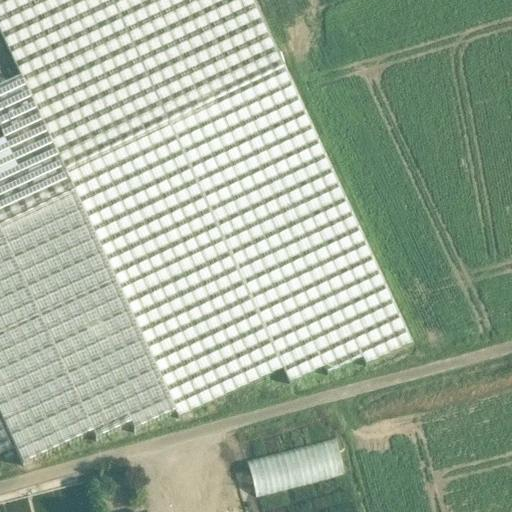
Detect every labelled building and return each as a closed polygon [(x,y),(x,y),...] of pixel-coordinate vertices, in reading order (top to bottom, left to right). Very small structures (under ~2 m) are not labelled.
[(252,0),(0,0),(0,35),(20,80),(57,160),(63,172),(284,69),(252,0)] [(284,69),(63,172),(74,195),(74,196),(73,196),(171,410),(173,409),(178,420),(282,371),(289,386),(323,370),(327,377),(361,361),(365,368),(412,346),(284,69)] [(57,160),(20,80),(0,89),(0,138),(2,143),(3,142),(19,177),(57,160)] [(57,160),(19,177),(3,142),(2,143),(0,143),(0,229),(27,217),(32,215),(73,196),(74,195),(63,172),(57,160)] [(171,410),(73,196),(32,215),(130,429),(171,410)] [(120,420),(27,217),(0,229),(0,270),(78,440),(120,420)] [(0,309),(0,374),(29,437),(63,421),(9,305),(0,309)] [(0,455),(13,449),(0,422),(0,455)] [(335,439),(243,459),(251,496),(343,476),(335,439)] [(225,457),(147,479),(154,506),(232,484),(225,457)] [(240,511),(234,491),(200,501),(202,511),(240,511)]
